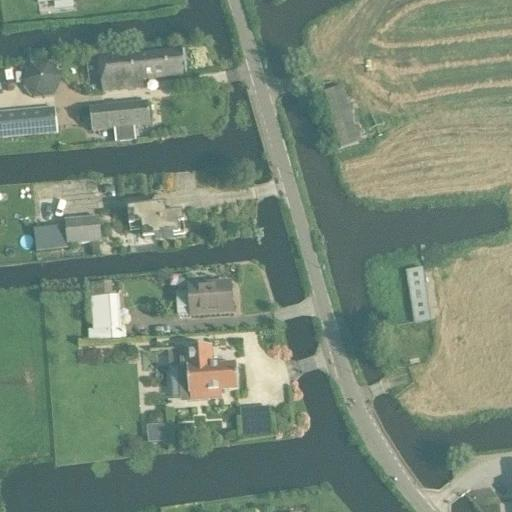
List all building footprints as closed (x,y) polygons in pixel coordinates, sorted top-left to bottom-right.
[(143,89),(143,82),(187,77),(183,52),(99,62),(102,95),(137,92),(137,90),(143,89)] [(55,99),(63,80),(51,62),(31,65),(21,84),(33,101),(55,99)] [(342,91),(327,95),(343,149),(358,144),(342,91)] [(90,112),(89,112),(92,135),(114,133),(116,145),(134,143),(133,140),(134,140),(136,140),(135,132),(151,130),(150,126),(148,104),(90,112)] [(55,111),(0,116),(0,140),(58,135),(55,111)] [(142,231),(143,241),(185,236),(182,214),(166,216),(165,206),(127,211),(130,232),(142,231)] [(99,222),(64,224),(66,247),(68,246),(100,244),(99,222)] [(423,272),(408,274),(416,325),(431,322),(423,272)] [(95,332),(91,333),(92,343),(88,344),(88,345),(127,342),(126,330),(121,330),(118,299),(113,300),(112,283),(101,284),(91,285),(92,301),(95,332)] [(190,289),(190,294),(176,295),(177,318),(191,318),(233,315),(231,286),(190,289)] [(169,351),(170,373),(177,372),(179,407),(222,404),(222,402),(221,394),(238,393),(237,379),(236,367),(216,368),(216,362),(211,362),(210,349),(169,351)]
